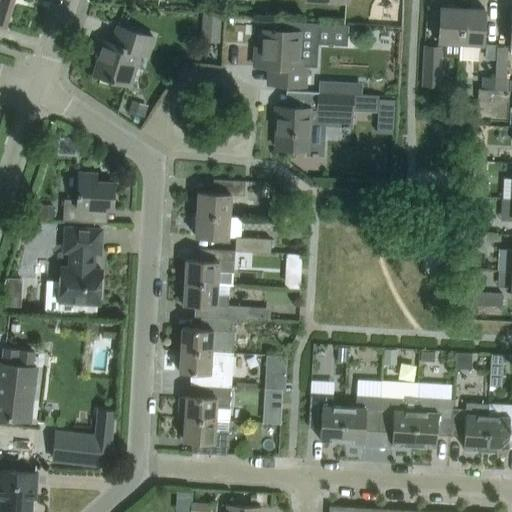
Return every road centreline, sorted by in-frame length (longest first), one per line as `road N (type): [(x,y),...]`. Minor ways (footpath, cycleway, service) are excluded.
road 1 (residential): [(148,159),(140,469)]
road 2 (residential): [(166,135),(180,144),(242,144),(247,95),(213,74),(186,76),(161,114)]
road 3 (residential): [(309,480),(511,490)]
road 4 (residential): [(140,469),(309,480)]
road 5 (residential): [(40,88),(148,159)]
road 6 (unclassified): [(0,210),(40,88)]
